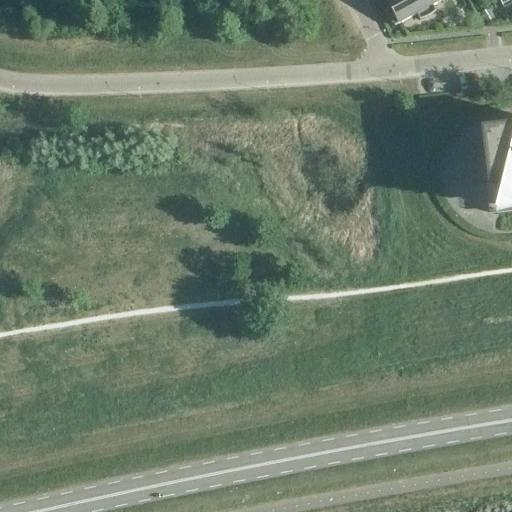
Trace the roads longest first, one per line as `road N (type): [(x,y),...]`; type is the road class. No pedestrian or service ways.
road 1 (tertiary): [(511,423),(37,511)]
road 2 (residential): [(0,82),(68,88),(380,76)]
road 3 (residential): [(380,76),(511,61)]
